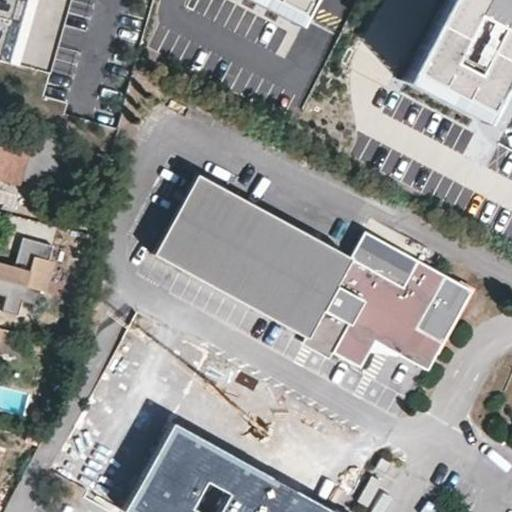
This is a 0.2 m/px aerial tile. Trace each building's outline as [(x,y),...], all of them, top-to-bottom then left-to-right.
[(0,0),(0,59),(52,73),(71,0),(0,0)] [(253,0),(295,21),(299,14),(270,0),(253,0)] [(270,0),(299,14),(306,0),(270,0)] [(511,59),(511,0),(439,0),(403,69),(485,112),(511,59)] [(511,59),(485,112),(499,120),(508,125),(511,116),(511,59)] [(60,142),(0,118),(0,175),(33,184),(37,169),(52,173),(60,142)] [(440,342),(413,327),(442,274),(415,259),(400,285),(348,257),(194,172),(151,252),(304,336),(308,329),(333,283),(359,298),(334,344),(330,351),(358,366),(372,340),(424,369),(440,342)] [(415,259),(362,231),(348,257),(400,285),(415,259)] [(37,290),(43,292),(52,260),(47,259),(51,245),(20,237),(12,266),(0,262),(0,294),(4,296),(0,310),(16,315),(20,300),(33,304),(37,290)] [(440,342),(470,289),(442,274),(413,327),(440,342)] [(334,344),(359,298),(333,283),(308,329),(334,344)] [(22,334),(0,328),(0,338),(20,344),(22,334)] [(334,344),(308,329),(301,342),(327,357),(330,351),(334,344)] [(0,351),(17,356),(20,344),(0,338),(0,351)] [(73,345),(56,341),(54,352),(70,357),(73,345)] [(340,511),(180,425),(132,511),(340,511)]
